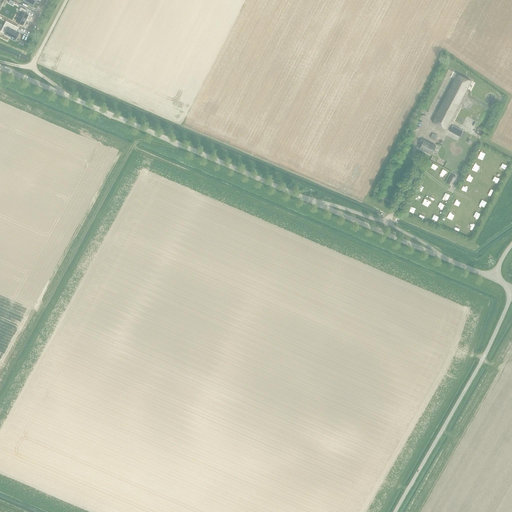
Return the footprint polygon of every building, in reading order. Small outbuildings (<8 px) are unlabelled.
[(21,11),(16,21),(23,25),(28,15),(25,13),(27,10),(21,7),(19,10),(21,11)] [(6,21),(3,27),(7,29),(5,34),(11,37),(11,38),(15,40),(19,32),(15,30),(17,27),(6,21)] [(457,74),(432,122),(445,129),(470,81),(457,74)] [(463,131),(452,125),(449,131),(460,136),(463,131)] [(435,146),(423,140),(419,149),(430,155),(435,146)]
